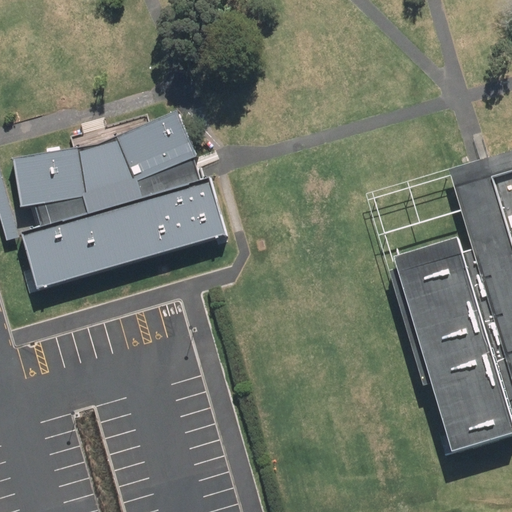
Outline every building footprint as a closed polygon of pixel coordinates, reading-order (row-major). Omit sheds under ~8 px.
[(366,0),(298,0),(333,123),(396,105),(366,0)] [(167,5),(0,49),(0,80),(9,114),(183,68),(167,5)] [(511,86),(477,96),(491,146),(511,140),(511,86)] [(180,118),(178,111),(151,123),(118,137),(119,139),(102,143),(80,149),(79,147),(73,148),(14,157),(22,206),(37,204),(40,216),(43,226),(22,231),(24,237),(38,288),(226,235),(210,177),(202,180),(197,163),(195,157),(199,154),(183,116),(180,118)] [(312,150),(250,167),(264,217),(326,200),(312,150)] [(511,150),(479,160),(448,169),(471,249),(463,251),(458,237),(394,257),(451,451),(511,435),(511,150)] [(0,216),(7,241),(20,237),(12,210),(0,166),(0,216)] [(201,332),(27,376),(39,425),(111,407),(114,420),(217,394),(201,332)] [(155,511),(246,486),(228,425),(136,451),(140,464),(90,478),(99,511),(155,511)] [(0,511),(38,511),(22,453),(0,459),(0,511)]
